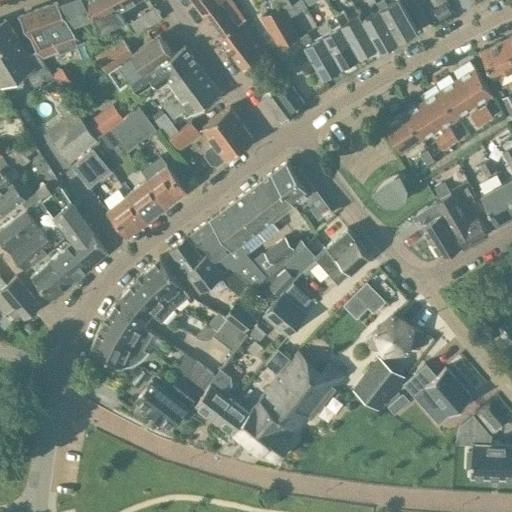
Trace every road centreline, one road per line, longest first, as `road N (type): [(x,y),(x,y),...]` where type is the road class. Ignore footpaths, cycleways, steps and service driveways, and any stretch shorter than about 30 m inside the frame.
road 1 (unclassified): [(76,331),(120,264),(277,147)]
road 2 (unclassified): [(298,132),(511,11)]
road 3 (residential): [(416,283),(298,132)]
road 4 (residential): [(170,0),(277,147)]
road 5 (residential): [(511,394),(416,283)]
road 6 (unclassified): [(34,511),(62,371)]
